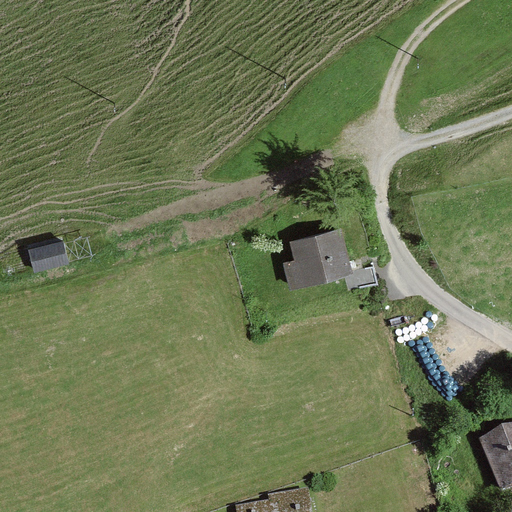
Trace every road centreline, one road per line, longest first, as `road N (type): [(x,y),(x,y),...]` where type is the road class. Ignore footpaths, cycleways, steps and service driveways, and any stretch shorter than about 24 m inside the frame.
road 1 (track): [(511,103),(375,149),(419,24),(459,0)]
road 2 (unclassified): [(511,341),(416,271),(385,208),(375,149)]
